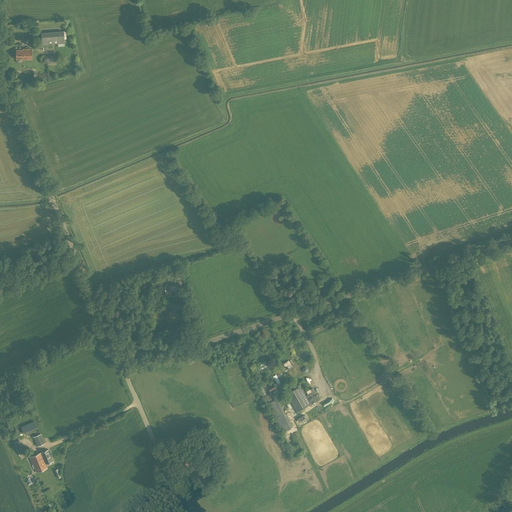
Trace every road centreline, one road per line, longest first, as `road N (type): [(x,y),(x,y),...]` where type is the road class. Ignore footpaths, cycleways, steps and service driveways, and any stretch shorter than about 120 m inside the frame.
road 1 (unclassified): [(123,370),(511,239)]
road 2 (unclassified): [(123,370),(8,98),(0,0)]
road 3 (track): [(511,420),(441,443),(333,511)]
road 4 (unclassified): [(184,511),(123,370)]
